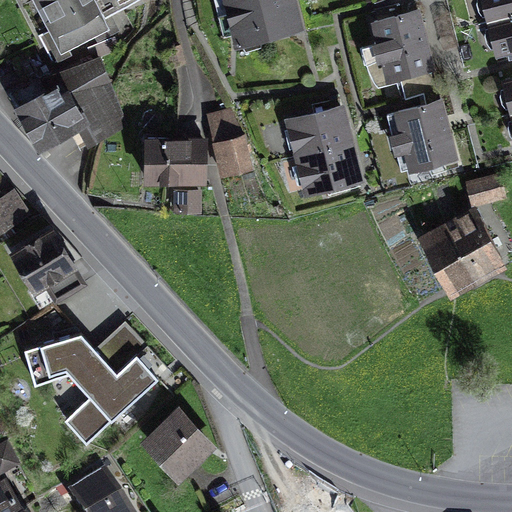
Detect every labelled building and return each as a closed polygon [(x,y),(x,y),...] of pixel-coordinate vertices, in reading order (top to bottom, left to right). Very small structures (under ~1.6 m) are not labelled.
[(31,0),(61,56),(110,32),(93,0),(31,0)] [(305,35),(296,0),(221,0),(236,54),(305,35)] [(511,56),(511,0),(480,0),(496,61),(511,56)] [(386,88),(437,74),(420,11),(371,25),(376,46),(372,47),(377,68),(381,67),(386,88)] [(111,39),(87,49),(93,61),(100,59),(117,51),(111,39)] [(187,65),(180,46),(167,51),(173,70),(187,65)] [(14,113),(38,158),(80,136),(89,151),(129,128),(100,59),(93,61),(43,80),(39,79),(9,94),(18,111),(14,113)] [(511,79),(500,83),(511,125),(511,79)] [(410,177),(459,162),(443,101),(388,118),(392,137),(389,138),(395,159),(398,158),(402,173),(409,172),(410,177)] [(365,184),(344,107),(285,122),(304,200),(365,184)] [(221,180),(254,172),(245,136),(231,109),(208,115),(221,180)] [(143,189),(207,188),(207,140),(145,141),(143,189)] [(500,174),(465,184),(472,209),(507,199),(500,174)] [(0,188),(0,232),(31,211),(14,185),(2,192),(0,188)] [(202,191),(174,191),(173,216),(202,215),(202,191)] [(506,271),(474,211),(418,242),(451,302),(506,271)] [(89,280),(54,219),(10,246),(34,287),(29,289),(41,308),(89,280)] [(140,353),(148,345),(126,318),(97,344),(81,327),(41,339),(41,341),(25,345),(35,380),(71,372),(90,393),(65,415),(86,438),(158,374),(140,353)] [(177,477),(218,441),(179,400),(140,434),(177,477)] [(0,472),(21,461),(7,438),(0,441),(0,472)] [(83,511),(136,511),(106,467),(68,489),(83,511)] [(30,511),(5,475),(0,478),(0,511),(30,511)] [(285,500),(293,511),(343,511),(320,477),(285,500)]
